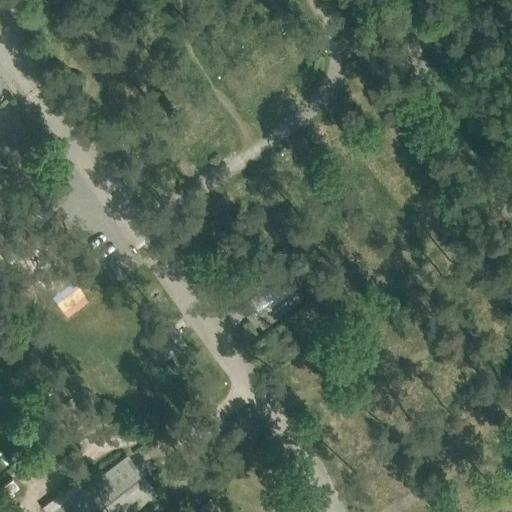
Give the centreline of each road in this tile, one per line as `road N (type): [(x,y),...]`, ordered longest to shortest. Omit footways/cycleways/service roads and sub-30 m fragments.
road 1 (unclassified): [(511,217),(445,120),(400,0)]
road 2 (unknown): [(386,511),(511,426)]
